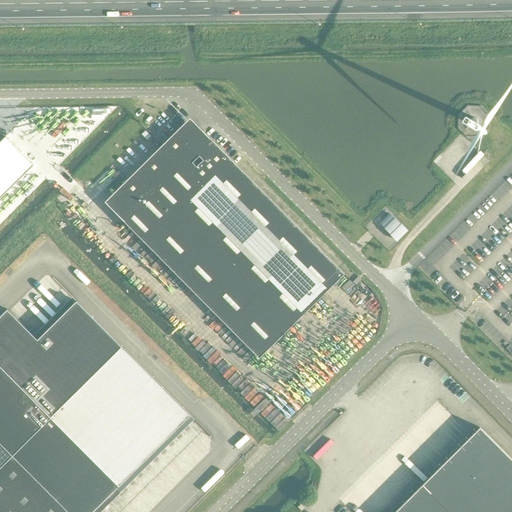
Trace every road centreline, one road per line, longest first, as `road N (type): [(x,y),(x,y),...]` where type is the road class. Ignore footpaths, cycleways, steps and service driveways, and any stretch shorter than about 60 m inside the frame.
road 1 (motorway): [(0,11),(511,4)]
road 2 (unclassified): [(413,315),(195,96),(0,94)]
road 3 (tertiary): [(219,511),(413,315)]
road 4 (tertiary): [(511,414),(413,315)]
